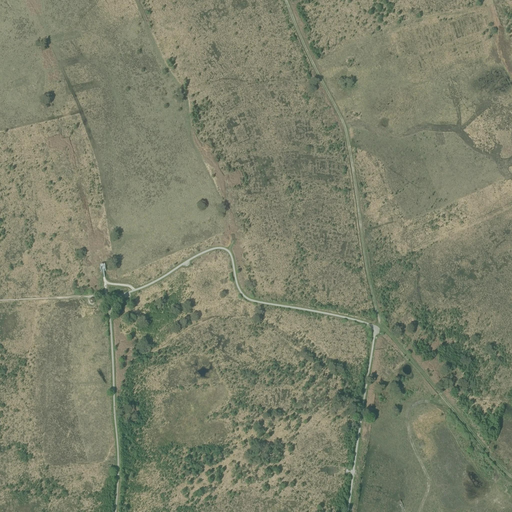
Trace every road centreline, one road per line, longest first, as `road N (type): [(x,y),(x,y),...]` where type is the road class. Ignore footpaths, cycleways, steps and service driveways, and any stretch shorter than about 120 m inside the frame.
road 1 (track): [(375,330),(346,136),(284,0)]
road 2 (track): [(375,330),(404,351),(511,477)]
road 3 (track): [(445,401),(409,409),(428,484),(418,511)]
